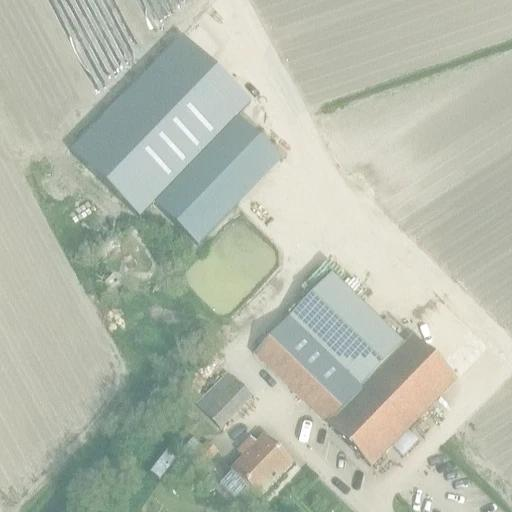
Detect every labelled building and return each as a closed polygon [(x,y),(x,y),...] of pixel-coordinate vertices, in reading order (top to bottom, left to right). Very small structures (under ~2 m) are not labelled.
[(70,154),(138,220),(249,104),(181,38),(70,154)] [(330,275),(287,319),(359,389),(378,370),(402,345),(330,275)] [(324,425),(359,389),(287,319),(252,355),(324,425)] [(359,389),(324,425),(372,471),(425,417),(378,370),(359,389)] [(218,430),(250,397),(225,374),(194,406),(218,430)] [(242,459),(229,472),(258,500),(291,465),(262,437),(255,445),(249,440),(236,453),(242,459)] [(217,454),(206,442),(185,462),(196,473),(217,454)]
